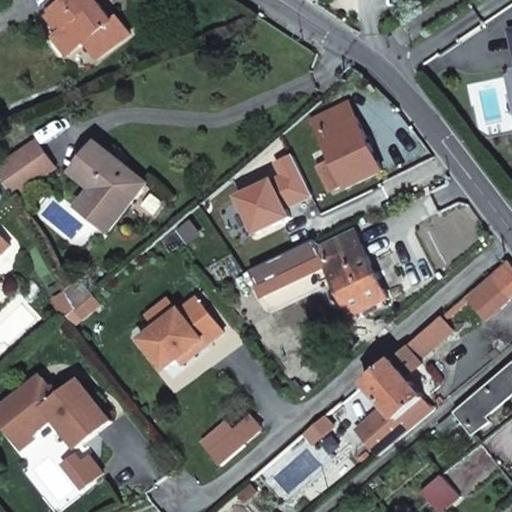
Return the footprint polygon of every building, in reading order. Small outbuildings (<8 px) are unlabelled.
[(68,25),(80,45),(84,42),(96,60),(128,38),(118,21),(112,25),(99,2),(101,0),(70,0),(46,16),(57,33),(68,25)] [(69,52),(80,45),(68,25),(57,33),(69,52)] [(352,99),(315,116),(328,144),(317,149),(323,163),(334,158),(349,189),(386,173),(352,99)] [(1,170),(16,197),(59,169),(42,143),(1,170)] [(112,234),(151,185),(128,165),(125,169),(99,150),(76,177),(97,191),(81,211),(112,234)] [(192,223),(183,232),(193,243),(202,235),(192,223)] [(354,317),(393,298),(361,230),(321,249),(333,275),(320,281),(326,295),(341,289),(354,317)] [(0,290),(1,290),(0,289),(0,257),(11,247),(0,235),(0,290)] [(489,324),(511,305),(511,301),(494,279),(469,299),(489,324)] [(84,281),(72,291),(82,309),(97,296),(84,281)] [(57,305),(70,320),(72,317),(80,310),(82,309),(72,291),(57,305)] [(82,309),(80,310),(88,319),(105,304),(97,296),(82,309)] [(228,331),(200,299),(184,312),(183,311),(146,344),(172,372),(207,340),(212,346),(228,331)] [(150,318),(161,330),(182,312),(170,300),(150,318)] [(462,334),(448,318),(413,348),(427,364),(462,334)] [(189,365),(212,346),(207,340),(185,361),(189,365)] [(424,412),(435,403),(399,359),(367,385),(386,408),(403,429),(424,412)] [(511,368),(451,416),(459,425),(464,421),(478,439),(497,424),(494,420),(511,406),(511,368)] [(118,423),(84,385),(64,403),(46,383),(1,423),(25,453),(61,424),(86,452),(118,423)] [(245,406),(203,443),(226,470),(269,433),(245,406)] [(379,460),(430,422),(424,412),(403,429),(386,408),(357,430),(379,460)] [(446,475),(424,493),(439,511),(452,511),(466,500),(446,475)]
